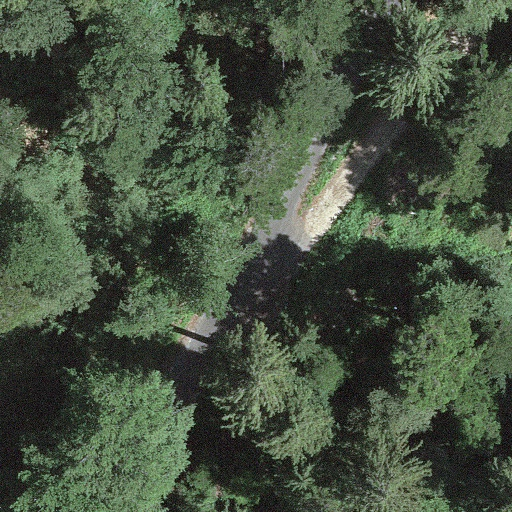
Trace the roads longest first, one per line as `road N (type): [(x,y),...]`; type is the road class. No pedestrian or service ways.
road 1 (unclassified): [(397,0),(359,58),(247,288),(109,511)]
road 2 (track): [(339,105),(491,0)]
